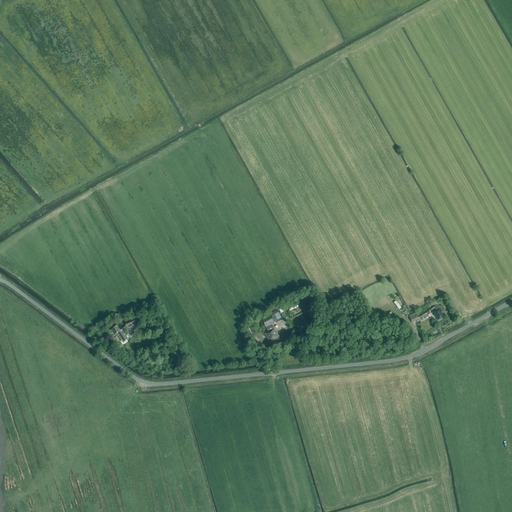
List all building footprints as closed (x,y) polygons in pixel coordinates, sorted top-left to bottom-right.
[(441,308),(440,309),(438,305),(434,307),(436,311),(433,313),(435,316),(438,321),(444,317),(442,313),(443,312),(441,308)] [(277,342),(279,341),(278,338),(274,330),(271,325),(274,324),(273,323),(281,319),(277,312),(279,311),(277,307),(268,311),(271,316),(263,320),(269,332),(268,332),(268,333),(265,335),(269,343),(269,342),(272,347),(277,344),(276,343),(277,342)] [(419,319),(416,312),(409,316),(412,323),(419,319)] [(141,322),(138,316),(124,321),(127,328),(141,322)] [(108,336),(112,341),(116,338),(116,337),(118,336),(122,341),(123,341),(124,342),(128,340),(125,335),(126,335),(120,325),(113,329),(116,334),(114,335),(113,333),(108,336)] [(244,327),(250,337),(253,335),(247,325),(244,327)]
